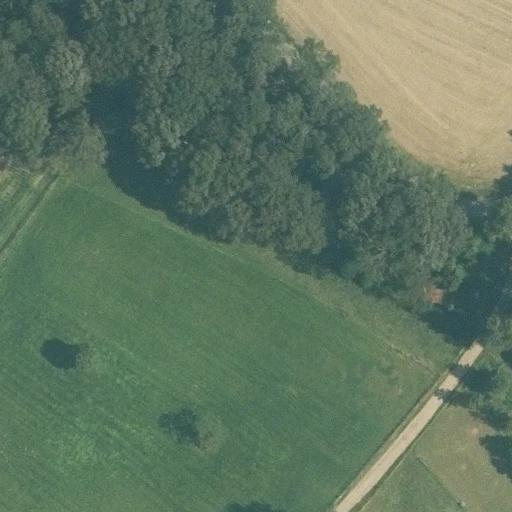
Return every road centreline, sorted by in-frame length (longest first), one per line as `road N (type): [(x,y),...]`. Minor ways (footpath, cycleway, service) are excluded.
road 1 (unclassified): [(511,201),(454,206),(393,175),(217,0)]
road 2 (track): [(354,511),(457,396),(511,273)]
